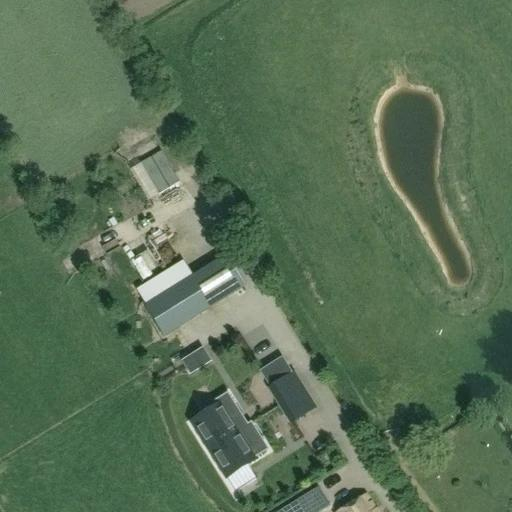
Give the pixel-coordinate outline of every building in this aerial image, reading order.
[(161,152),(140,164),(158,194),(179,182),(161,152)] [(225,257),(190,278),(209,309),(244,287),(225,257)] [(190,278),(145,306),(164,337),(209,309),(190,278)] [(181,361),(189,374),(210,361),(202,348),(181,361)] [(259,383),(270,381),(265,359),(254,361),(259,383)] [(269,389),(280,406),(303,391),(293,375),(269,389)] [(303,391),(280,406),(290,423),(314,408),(303,391)] [(216,405),(191,423),(208,451),(246,425),(227,394),(213,402),(216,405)] [(246,425),(208,451),(226,478),(255,460),(254,458),(267,450),(250,423),(246,425)] [(276,511),(317,511),(328,505),(317,488),(276,511)] [(374,511),(366,497),(341,511),(374,511)]
